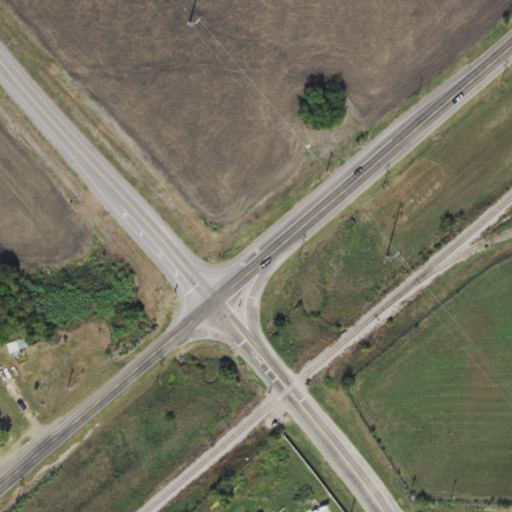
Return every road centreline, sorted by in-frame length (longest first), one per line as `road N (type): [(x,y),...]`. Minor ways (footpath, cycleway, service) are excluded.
road 1 (primary): [(0,490),(511,49)]
road 2 (secondary): [(0,24),(220,301)]
road 3 (secondary): [(389,511),(220,301)]
